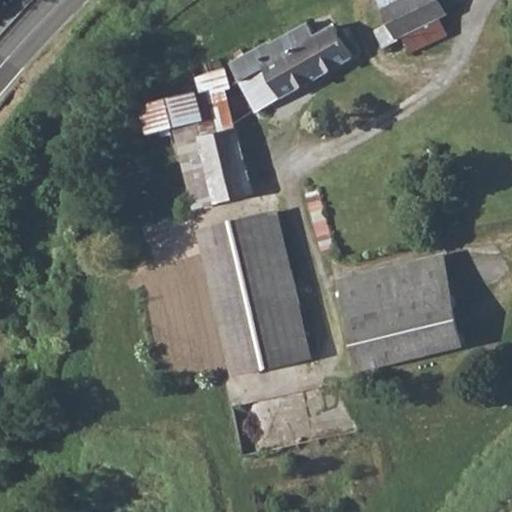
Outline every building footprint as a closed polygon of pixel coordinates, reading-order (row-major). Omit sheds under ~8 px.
[(441,0),(378,0),(391,25),(376,32),(385,49),(405,39),(413,56),(451,36),(442,20),(449,15),(441,0)] [(311,23),(233,63),(258,112),(354,58),(336,26),(315,36),(311,23)] [(229,68),(197,77),(202,94),(200,95),(200,91),(145,106),(152,135),(175,131),(195,210),(255,197),(235,114),(246,112),(242,96),(231,98),(228,90),(234,89),(229,68)] [(279,211),(199,230),(235,378),(316,359),(279,211)] [(446,254),(340,279),(361,375),(467,349),(446,254)]
